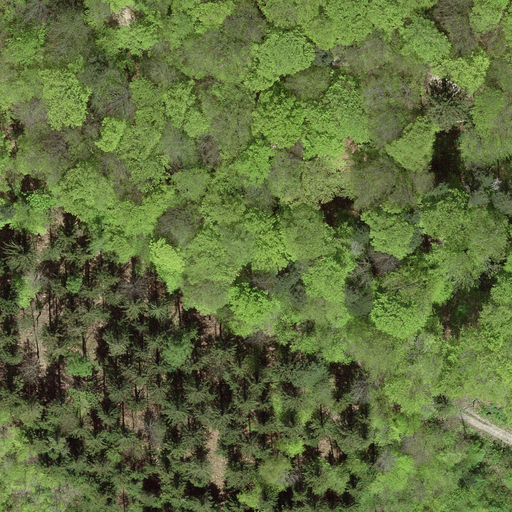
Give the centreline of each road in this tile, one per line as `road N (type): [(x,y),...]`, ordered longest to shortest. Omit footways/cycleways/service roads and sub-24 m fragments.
road 1 (track): [(98,212),(228,312),(347,342),(511,438)]
road 2 (track): [(511,97),(456,69),(387,55),(279,69),(185,58),(142,37),(97,0)]
road 3 (track): [(98,212),(0,94)]
